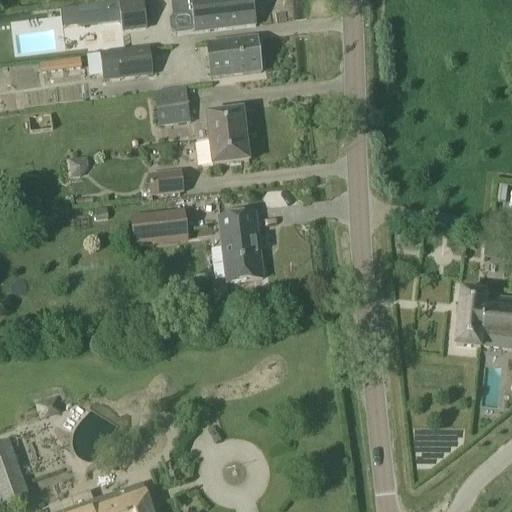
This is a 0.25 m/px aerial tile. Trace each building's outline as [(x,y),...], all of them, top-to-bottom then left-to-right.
[(142,0),(134,0),(119,2),(119,4),(121,22),(122,26),(145,23),(142,0)] [(195,35),(256,28),(252,0),(185,0),(171,2),(173,18),(169,22),(170,32),(175,36),(195,34),(195,35)] [(119,4),(98,6),(78,8),(80,27),(121,22),(119,4)] [(34,28),(35,51),(66,49),(65,27),(34,28)] [(258,40),(208,47),(212,81),(262,74),(258,40)] [(135,74),(132,52),(100,56),(103,78),(135,74)] [(82,72),(81,61),(40,67),(41,77),(82,72)] [(186,90),(155,94),(159,130),(191,125),(186,90)] [(207,117),(210,145),(246,140),(243,113),(207,117)] [(246,140),(210,145),(198,146),(201,166),(204,168),(213,167),(213,168),(249,164),(246,140)] [(181,175),(150,179),(153,197),(183,194),(181,175)] [(128,247),(185,244),(184,215),(127,217),(128,247)] [(219,220),(227,285),(263,281),(255,216),(219,220)] [(463,293),(457,348),(481,351),(481,348),(511,351),(511,301),(486,299),(487,296),(463,293)] [(0,445),(0,511),(29,502),(8,443),(0,445)] [(76,511),(72,511),(153,511),(144,486),(94,504),(91,494),(72,501),(76,511)]
